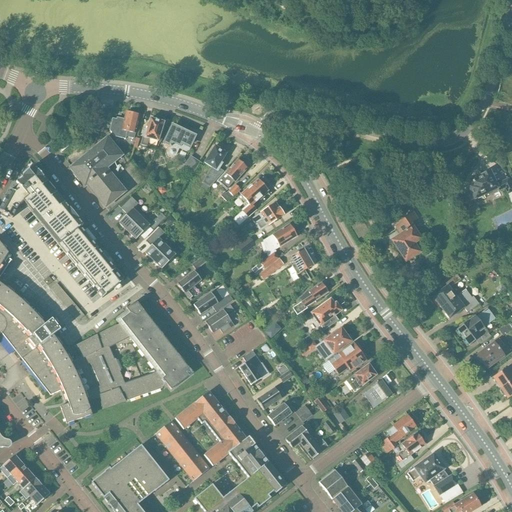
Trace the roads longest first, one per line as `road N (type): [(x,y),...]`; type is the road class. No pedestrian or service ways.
road 1 (residential): [(301,482),(185,321),(22,131)]
road 2 (residential): [(258,135),(282,112),(430,144),(461,134),(483,103),(511,13)]
road 3 (tertiary): [(437,378),(384,313),(300,172),(258,135)]
road 4 (tertiary): [(258,135),(166,99),(38,86)]
road 5 (residential): [(301,482),(437,378)]
road 6 (residential): [(93,511),(0,393)]
road 7 (tertiary): [(511,487),(437,378)]
